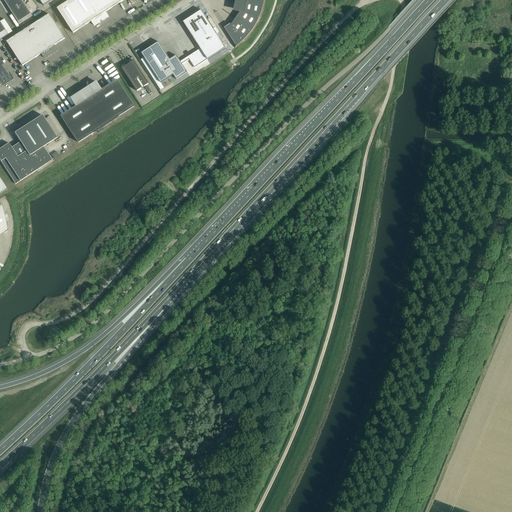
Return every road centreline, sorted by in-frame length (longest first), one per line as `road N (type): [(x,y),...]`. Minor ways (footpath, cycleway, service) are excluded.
road 1 (unclassified): [(256,511),(333,313),(392,75),(401,0)]
road 2 (unclassified): [(29,357),(109,309),(415,0)]
road 3 (unclassified): [(29,357),(25,328),(66,318),(97,294),(264,102),(347,14),(371,0)]
road 4 (motorway): [(163,303),(445,0)]
road 5 (motorway): [(429,0),(187,260)]
road 6 (unclassified): [(406,511),(511,255)]
road 7 (motorway): [(187,260),(0,449)]
road 8 (motorway): [(40,511),(69,424),(163,303)]
road 9 (motorway): [(0,470),(163,303)]
road 10 (motorway): [(187,260),(81,352),(0,386)]
road 11 (unclassified): [(49,88),(187,0)]
road 12 (unclassified): [(164,0),(42,78)]
